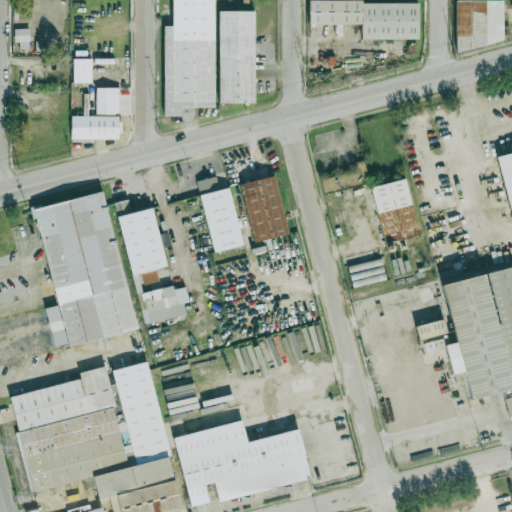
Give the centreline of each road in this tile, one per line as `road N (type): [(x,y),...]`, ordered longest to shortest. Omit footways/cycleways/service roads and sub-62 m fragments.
road 1 (tertiary): [(0,193),(511,59)]
road 2 (residential): [(294,0),(296,144),(389,511)]
road 3 (residential): [(297,511),(511,454)]
road 4 (residential): [(147,0),(149,155)]
road 5 (residential): [(0,43),(2,193)]
